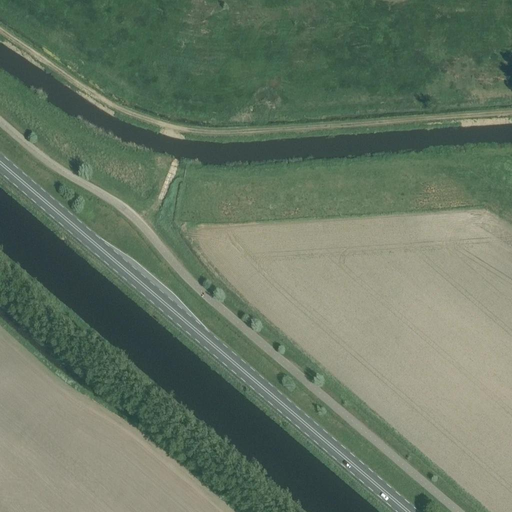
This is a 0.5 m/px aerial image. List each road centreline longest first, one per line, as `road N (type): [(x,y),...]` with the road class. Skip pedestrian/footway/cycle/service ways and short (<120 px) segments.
road 1 (unclassified): [(458,511),(196,287),(126,211),(0,128)]
road 2 (track): [(0,28),(129,111),(178,128),(511,111)]
road 3 (primary): [(405,511),(0,166)]
road 4 (unclassified): [(268,511),(0,282)]
